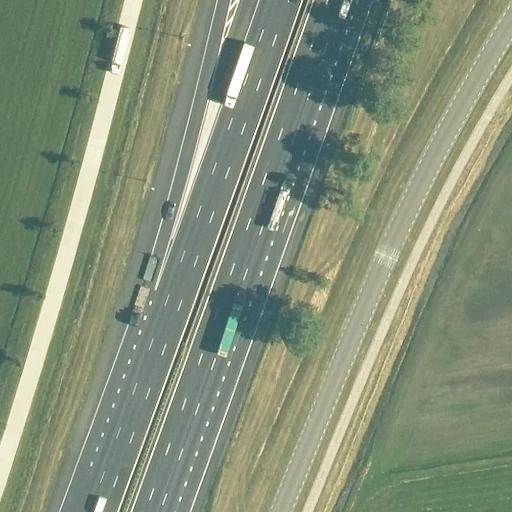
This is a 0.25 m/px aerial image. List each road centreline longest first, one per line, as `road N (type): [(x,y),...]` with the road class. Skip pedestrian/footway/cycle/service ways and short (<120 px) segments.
road 1 (unclassified): [(280,511),(419,185),(511,20)]
road 2 (motorway): [(151,511),(335,0)]
road 3 (unclassified): [(0,468),(132,0)]
road 4 (motorway): [(266,0),(173,299)]
road 5 (motorway): [(222,0),(173,299)]
road 6 (motorway): [(173,299),(93,511)]
